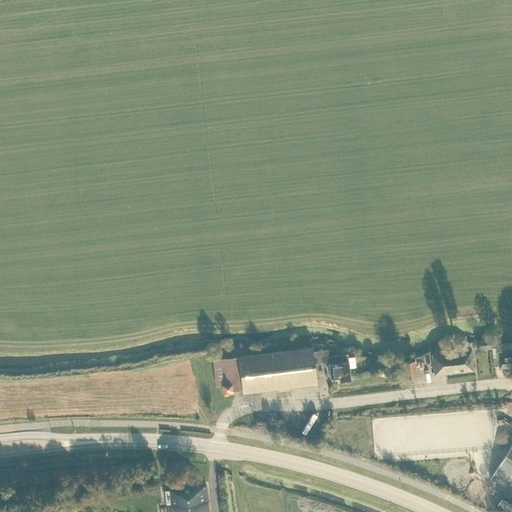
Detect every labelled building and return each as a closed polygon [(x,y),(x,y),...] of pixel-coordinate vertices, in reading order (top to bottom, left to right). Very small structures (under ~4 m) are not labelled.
[(495,348),(497,348),(497,339),(490,338),(491,349),(494,369),(499,368),(511,366),(511,348),(495,350),(495,348)] [(490,339),(482,340),(483,350),(491,349),(490,339)] [(300,349),(300,345),(288,346),(288,350),(213,360),(216,386),(220,386),(220,384),(233,382),(235,391),(243,390),(243,392),(316,383),(314,363),(312,351),(312,347),(300,349)] [(434,375),(473,370),(471,350),(450,353),(450,347),(435,349),(435,354),(432,355),(434,375)] [(348,354),(341,355),(328,356),(327,350),(312,351),(314,363),(329,361),(331,379),(339,377),(340,380),(350,379),(349,367),(355,367),(354,357),(348,357),(348,354)] [(384,365),(388,366),(389,356),(378,355),(377,359),(385,360),(384,365)] [(417,378),(415,361),(404,362),(407,379),(417,378)] [(233,382),(220,384),(220,386),(222,385),(223,395),(229,394),(228,391),(235,391),(233,382)] [(511,442),(490,479),(511,492),(511,442)] [(209,511),(208,498),(206,486),(198,487),(197,485),(174,488),(174,489),(165,490),(166,502),(168,502),(169,511),(209,511)] [(508,511),(511,511),(511,499),(504,494),(497,505),(508,511)]
